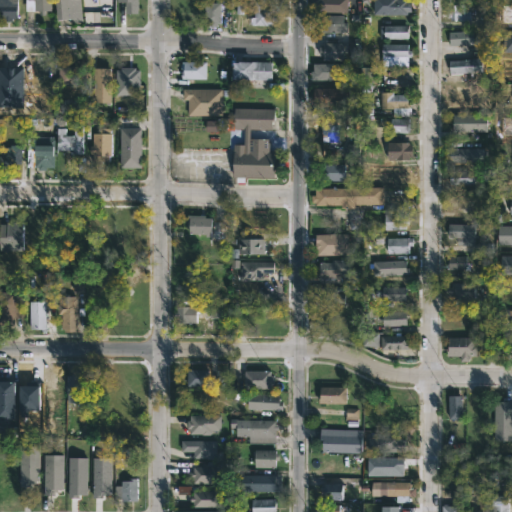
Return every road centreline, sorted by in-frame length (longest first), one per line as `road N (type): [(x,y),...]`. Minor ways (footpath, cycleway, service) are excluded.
road 1 (residential): [(511,375),(403,374),(344,353),(300,350),(0,350)]
road 2 (residential): [(431,511),(433,0)]
road 3 (residential): [(300,511),(301,0)]
road 4 (residential): [(159,511),(159,0)]
road 5 (residential): [(301,45),(0,41)]
road 6 (residential): [(300,197),(0,193)]
